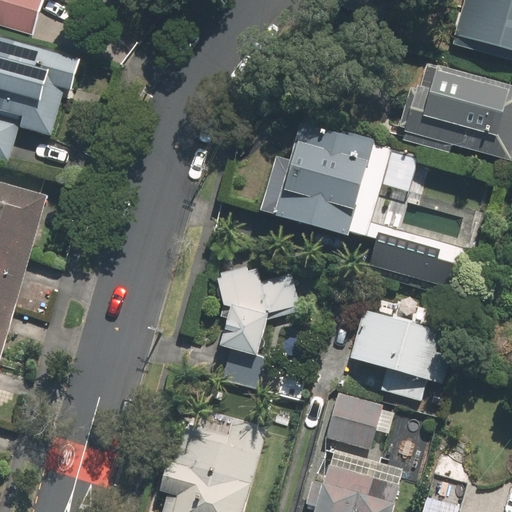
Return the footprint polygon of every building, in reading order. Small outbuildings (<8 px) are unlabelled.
[(0,0),(0,24),(37,35),(46,0),(0,0)] [(511,0),(469,0),(460,36),(511,48),(511,0)] [(85,58),(0,34),(0,103),(32,113),(29,127),(57,135),(61,120),(68,122),(85,58)] [(409,128),(511,156),(511,83),(428,61),(409,128)] [(0,158),(15,162),(25,123),(0,115),(0,158)] [(377,146),(309,130),(288,215),(356,232),(377,146)] [(0,391),(55,196),(0,181),(0,391)] [(384,227),(374,265),(467,289),(477,252),(384,227)] [(250,264),(222,274),(235,314),(227,343),(264,353),(274,315),(304,307),(295,274),(269,281),(254,277),(250,264)] [(365,304),(354,357),(389,365),(383,394),(424,403),(429,381),(448,385),(461,326),(365,304)] [(234,349),(225,379),(259,388),(267,358),(234,349)] [(395,434),(401,406),(340,392),(330,438),(377,449),(381,431),(395,434)] [(169,487),(174,489),(167,511),(249,511),(251,508),(251,507),(253,499),(252,498),(268,442),(267,442),(271,429),(237,419),(233,434),(188,422),(169,487)] [(338,446),(329,479),(315,476),(306,508),(320,511),(400,511),(413,467),(338,446)]
